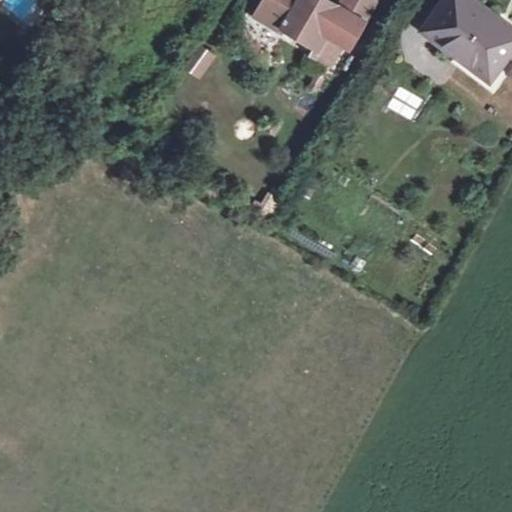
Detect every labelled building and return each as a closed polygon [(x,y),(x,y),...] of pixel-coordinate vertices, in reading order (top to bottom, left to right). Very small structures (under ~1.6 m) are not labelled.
[(349,45),(363,22),(339,7),(327,0),(265,0),(264,3),(289,18),(284,26),(316,45),(311,53),(330,64),(344,42),(349,45)] [(376,0),(343,0),(339,7),(363,22),(376,0)] [(511,47),(511,28),(474,0),(442,0),(422,27),(456,53),(458,51),(490,76),(511,47)] [(264,3),(256,16),(281,31),(284,26),(289,18),(264,3)] [(203,78),(216,52),(199,43),(186,69),(203,78)] [(262,192),(257,201),(275,212),(288,190),(277,183),(269,196),(262,192)]
